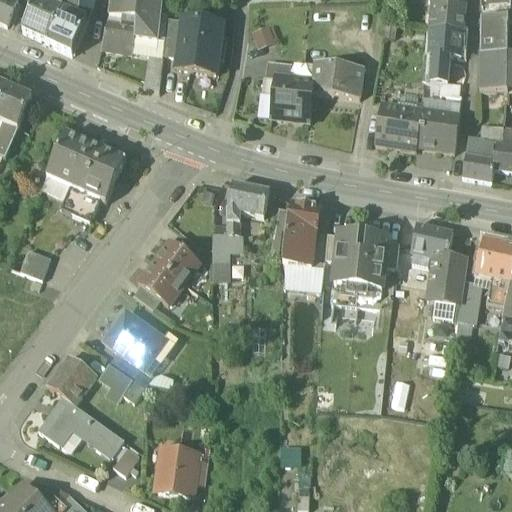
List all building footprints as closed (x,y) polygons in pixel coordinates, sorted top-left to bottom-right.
[(11,3),(2,0),(0,0),(0,28),(7,31),(18,7),(16,6),(11,3)] [(48,0),(48,6),(55,9),(53,12),(62,17),(64,0),(48,0)] [(78,0),(64,0),(62,17),(72,21),(73,21),(74,18),(77,18),(78,0)] [(142,0),(112,0),(110,21),(104,45),(103,45),(101,54),(122,57),(124,48),(134,50),(135,43),(157,46),(160,18),(162,3),(142,0)] [(312,0),(295,0),(296,9),(311,9),(313,0),(312,0)] [(449,0),(429,0),(428,8),(432,9),(432,7),(449,9),(449,0)] [(489,0),(490,10),(508,8),(507,0),(489,0)] [(165,3),(162,3),(160,18),(168,19),(170,4),(165,3)] [(53,12),(38,6),(23,39),(48,50),(62,17),(53,12)] [(449,9),(432,7),(432,9),(431,33),(464,36),(466,10),(449,9)] [(62,17),(48,50),(73,61),(88,27),(73,21),(72,21),(62,17)] [(183,26),(168,24),(163,61),(178,64),(183,26)] [(509,32),(509,24),(480,24),(480,60),(482,60),(508,60),(509,32)] [(223,31),(183,26),(178,64),(177,75),(216,81),(223,31)] [(273,29),(254,34),(258,50),(277,46),(273,29)] [(464,36),(431,33),(430,39),(429,60),(424,59),(422,87),(440,88),(447,89),(449,62),(462,63),(464,36)] [(113,60),(103,59),(102,71),(112,72),(113,60)] [(508,60),(482,60),(481,98),(508,97),(508,60)] [(292,70),(268,68),(266,84),(276,85),(276,84),(290,85),(292,70)] [(364,76),(315,70),(314,88),(313,99),(360,104),(364,76)] [(290,85),(276,84),(276,85),(272,122),(310,126),(312,99),(313,99),(314,88),(290,85)] [(0,88),(0,112),(9,93),(0,88)] [(461,91),(447,89),(440,88),(439,101),(458,103),(461,91)] [(9,93),(0,112),(0,126),(5,129),(18,134),(32,103),(9,93)] [(423,115),(383,109),(375,152),(416,159),(417,154),(423,117),(423,115)] [(460,121),(441,118),(441,120),(423,117),(417,154),(419,155),(419,154),(452,159),(452,160),(453,160),(460,121)] [(18,134),(5,129),(0,140),(0,161),(5,163),(18,134)] [(504,135),(483,132),(481,146),(497,149),(503,150),(504,136),(504,135)] [(511,136),(504,136),(503,150),(511,150),(511,136)] [(66,139),(47,183),(71,193),(100,206),(106,209),(126,165),(67,139),(67,140),(66,139)] [(495,152),(468,148),(466,160),(494,165),(496,156),(494,156),(495,152)] [(511,150),(503,150),(497,149),(496,156),(494,165),(493,175),(495,176),(511,178),(511,150)] [(494,165),(466,160),(462,183),(492,188),(495,176),(493,175),(494,165)] [(268,199),(231,192),(226,218),(226,231),(240,230),(240,221),(263,225),(268,199)] [(100,206),(71,193),(61,215),(91,228),(100,206)] [(322,213),(292,208),(290,218),(286,239),(284,262),(283,268),(283,271),(312,274),(315,244),(316,244),(317,239),(322,213)] [(290,218),(279,216),(270,270),(283,268),(283,263),(284,262),(286,239),(290,218)] [(240,230),(226,231),(226,234),(225,243),(228,243),(239,243),(240,230)] [(453,238),(417,230),(411,256),(435,261),(442,263),(440,271),(435,307),(461,311),(464,288),(467,266),(448,263),(453,238)] [(226,234),(217,234),(217,242),(213,241),(213,288),(228,288),(228,258),(228,243),(225,243),(226,234)] [(357,242),(340,240),(337,268),(334,290),(382,295),(384,273),(387,248),(388,246),(370,244),(370,240),(358,238),(357,242)] [(328,240),(317,239),(316,244),(315,244),(312,274),(324,275),(325,266),(328,240)] [(200,255),(181,240),(173,251),(192,266),(200,255)] [(340,242),(328,240),(325,266),(337,268),(340,242)] [(239,243),(228,243),(228,258),(234,258),(239,252),(239,243)] [(511,250),(482,244),(474,280),(490,283),(487,292),(495,294),(498,285),(511,288),(511,283),(511,250)] [(173,251),(168,248),(153,269),(185,292),(200,272),(192,266),(173,251)] [(399,249),(387,248),(384,273),(396,274),(399,255),(399,249)] [(411,257),(399,255),(396,274),(395,287),(408,288),(411,257)] [(51,265),(29,256),(20,278),(43,287),(51,265)] [(185,292),(153,269),(138,290),(161,308),(169,314),(185,292)] [(511,283),(511,288),(503,323),(511,324),(511,283)] [(479,291),(464,288),(461,311),(459,328),(459,329),(467,330),(475,331),(479,291)] [(161,308),(141,293),(134,303),(154,318),(161,308)] [(164,347),(126,320),(115,336),(114,336),(107,346),(105,350),(118,360),(140,376),(143,377),(144,375),(164,347)] [(511,324),(503,323),(499,348),(511,350),(511,324)] [(467,330),(459,329),(456,352),(464,354),(467,330)] [(264,357),(265,332),(253,332),(252,357),(264,357)] [(448,348),(423,344),(420,359),(445,363),(448,348)] [(140,376),(118,360),(110,371),(133,386),(140,376)] [(507,362),(500,360),(498,371),(506,372),(507,362)] [(95,383),(69,364),(48,392),(63,403),(74,411),(95,383)] [(133,386),(110,371),(101,385),(111,392),(106,400),(118,409),(122,402),(127,395),(133,386)] [(144,375),(143,377),(140,376),(133,386),(145,395),(153,383),(144,375)] [(132,399),(127,395),(122,402),(128,405),(132,399)] [(63,403),(38,438),(58,452),(71,434),(112,464),(124,447),(74,411),(63,403)] [(139,463),(127,454),(113,473),(126,482),(139,463)] [(158,497),(191,502),(193,488),(206,490),(210,463),(164,456),(158,497)] [(45,511),(42,508),(23,490),(1,511),(45,511)] [(66,511),(51,497),(42,508),(45,511),(66,511)]
